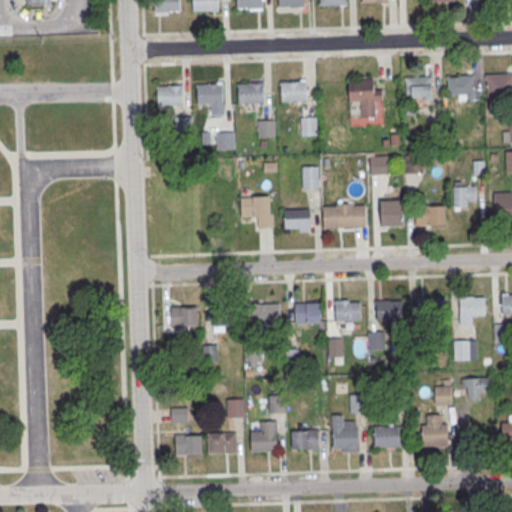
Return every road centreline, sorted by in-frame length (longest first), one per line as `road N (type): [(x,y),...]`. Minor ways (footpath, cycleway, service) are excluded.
road 1 (residential): [(143,511),(125,0)]
road 2 (residential): [(127,53),(511,39)]
road 3 (residential): [(511,259),(135,274)]
road 4 (residential): [(511,481),(143,495)]
